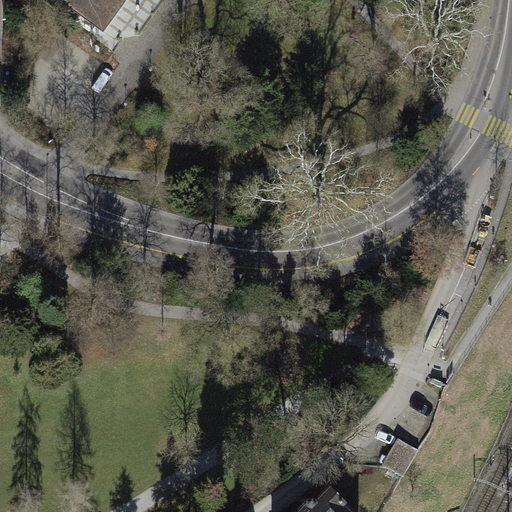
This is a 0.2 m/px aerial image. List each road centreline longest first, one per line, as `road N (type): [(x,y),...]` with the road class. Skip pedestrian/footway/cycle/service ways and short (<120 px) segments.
road 1 (tertiary): [(455,168),(411,208),(366,232),(265,252),(120,223),(0,163)]
road 2 (residential): [(233,511),(420,361),(472,220),(455,168)]
road 3 (tertiary): [(511,0),(500,75),(455,168)]
